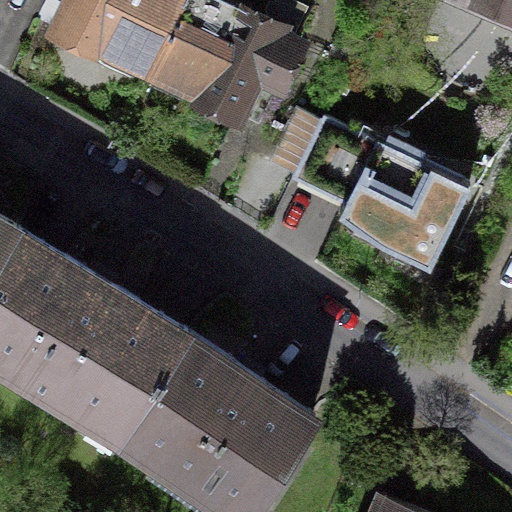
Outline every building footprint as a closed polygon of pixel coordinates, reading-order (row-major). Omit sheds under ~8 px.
[(98,46),(147,69),(179,0),(67,0),(55,27),(97,47),(98,46)] [(179,0),(147,69),(195,91),(194,93),(237,114),(258,70),(268,75),(279,80),(300,38),(296,36),(313,0),(179,0)] [(511,0),(474,0),(499,10),(501,15),(505,19),(509,22),(511,24),(511,0)] [(324,112),(293,176),(330,194),(344,200),(339,211),(380,240),(404,251),(429,263),(470,179),(376,134),(375,137),(362,129),(324,112)] [(0,250),(17,222),(18,220),(0,210),(0,250)] [(122,426),(119,430),(121,431),(188,326),(102,274),(17,222),(0,250),(0,356),(88,410),(90,407),(122,426)] [(188,326),(121,431),(154,454),(158,451),(204,482),(204,486),(241,511),(249,511),(315,410),(252,368),(188,326)] [(433,511),(380,490),(371,511),(433,511)]
